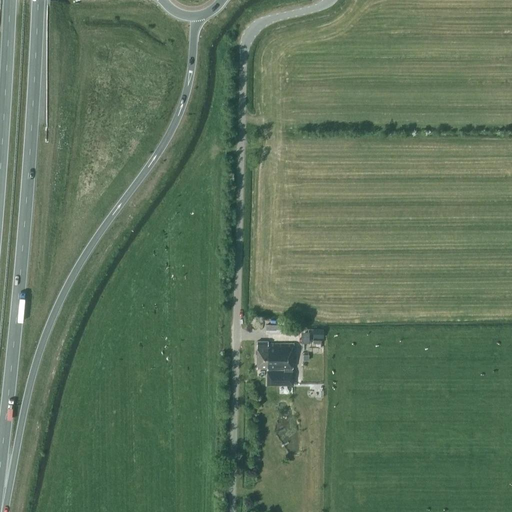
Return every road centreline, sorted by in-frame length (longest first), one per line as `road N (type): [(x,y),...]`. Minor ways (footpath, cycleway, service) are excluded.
road 1 (unclassified): [(233,511),(243,47),(263,21),(331,0)]
road 2 (trunk): [(2,511),(40,347),(85,253),(168,138),(187,86),(194,16)]
road 3 (trunk): [(0,462),(37,0)]
road 4 (trunk): [(9,0),(0,165)]
